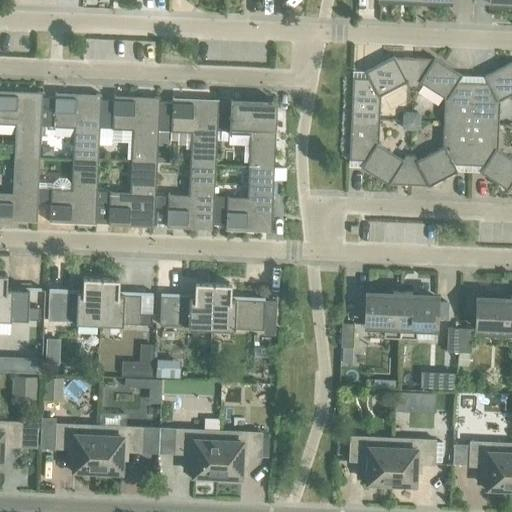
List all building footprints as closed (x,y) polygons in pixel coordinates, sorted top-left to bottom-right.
[(352,77),(350,118),(378,120),(380,95),(405,82),(408,87),(412,87),(413,58),(394,58),(394,56),(364,71),(367,75),(366,78),(352,77)] [(443,122),(470,124),(472,83),(459,82),(459,80),(462,75),(434,58),(433,59),(413,58),(412,87),(417,87),(419,82),(444,98),(443,122)] [(472,83),(470,124),(498,125),(499,100),(511,93),(511,61),(484,76),(486,81),(486,84),(472,83)] [(13,156),(39,157),(41,123),(40,123),(41,97),(42,97),(42,92),(36,92),(36,94),(17,93),(17,91),(0,90),(0,124),(15,125),(13,156)] [(72,158),(98,159),(99,128),(98,128),(99,100),(101,100),(101,95),(95,94),(95,96),(76,95),(76,93),(54,93),(54,98),(42,97),(41,97),(40,123),(41,123),(53,124),(53,127),(73,127),(72,158)] [(130,161),(156,162),(158,131),(157,131),(158,102),(159,102),(159,97),(154,97),(154,99),(134,98),(135,96),(113,95),(113,100),(101,100),(99,100),(98,128),(99,128),(132,130),(130,161)] [(189,163),(215,164),(216,131),(216,112),(217,112),(218,100),(212,99),(212,101),(193,100),(193,99),(172,98),(171,103),(159,102),(158,102),(157,131),(158,131),(190,132),(189,163)] [(249,135),(248,166),(274,167),(277,102),(271,102),(271,104),(252,103),(252,101),(230,100),(230,113),(217,112),(216,112),(216,131),(229,131),(229,134),(249,135)] [(402,115),(402,121),(411,121),(411,112),(405,112),(402,115)] [(411,112),(411,121),(420,121),(420,115),(418,112),(411,112)] [(389,183),(408,184),(409,155),(405,155),(402,160),(377,144),(378,120),(350,118),(348,160),(363,160),(363,163),(360,167),(388,185),(389,183)] [(402,121),(402,127),(405,130),(411,130),(411,121),(402,121)] [(411,121),(411,130),(417,130),(420,128),(420,121),(411,121)] [(455,164),(469,165),(470,124),(443,122),(442,147),(416,160),(414,155),(409,155),(408,184),(427,185),(428,186),(457,171),(455,167),(455,164)] [(508,188),(511,188),(511,158),(497,149),(498,125),(470,124),(469,165),(482,165),(482,168),(480,172),(507,190),(508,188)] [(43,146),(42,155),(53,155),(53,151),(48,146),(43,146)] [(37,222),(38,202),(36,202),(37,188),(38,188),(39,157),(13,156),(12,193),(0,192),(0,220),(12,221),(12,219),(31,220),(31,222),(37,222)] [(95,224),(96,205),(95,204),(96,190),(97,190),(98,159),(72,158),(71,189),(38,188),(37,188),(36,202),(38,202),(50,203),(49,222),(71,223),(71,222),(90,222),(89,224),(95,224)] [(154,227),(155,207),(154,207),(154,196),(155,196),(156,162),(130,161),(129,192),(97,190),(96,190),(95,204),(96,205),(108,205),(107,225),(129,226),(129,224),(148,225),(148,227),(154,227)] [(212,229),(213,224),(212,224),(213,195),(214,195),(215,164),(189,163),(188,194),(167,193),(167,196),(155,196),(154,196),(154,207),(155,207),(167,208),(166,227),(188,228),(188,227),(207,227),(207,229),(212,229)] [(212,224),(213,224),(225,224),(225,230),(247,231),(247,229),(265,230),(265,232),(271,232),(273,179),(274,167),(248,166),(246,197),(214,195),(213,195),(212,224)] [(274,167),(273,179),(285,180),(286,167),(274,167)] [(0,274),(0,320),(11,321),(11,319),(39,320),(39,309),(28,308),(29,290),(6,289),(7,275),(0,274)] [(75,324),(99,325),(101,279),(83,278),(82,292),(69,292),(48,291),(47,320),(68,321),(75,322),(75,324)] [(101,279),(99,325),(122,326),(122,324),(151,325),(151,313),(140,313),(141,295),(118,294),(119,279),(101,279)] [(187,328),(211,329),(213,284),(195,283),(194,297),(160,296),(159,325),(187,326),(187,328)] [(213,284),(211,329),(234,330),(234,328),(263,330),(263,329),(275,329),(276,300),(264,300),(230,299),(231,284),(213,284)] [(383,337),(400,338),(402,292),(392,291),(392,295),(368,294),(368,295),(367,323),(366,323),(366,324),(384,325),(383,337)] [(402,292),(400,338),(416,339),(417,327),(434,327),(434,326),(433,326),(435,298),(435,297),(411,296),(411,292),(402,292)] [(477,329),(511,330),(511,296),(510,297),(510,300),(478,299),(478,300),(479,300),(478,328),(477,328),(477,329)] [(341,323),(341,337),(340,347),(342,347),(352,347),(353,323),(341,323)] [(446,351),(458,352),(459,328),(447,327),(446,351)] [(459,328),(458,352),(469,352),(470,352),(471,328),(459,328)] [(47,338),(46,365),(59,366),(60,339),(47,338)] [(342,347),(341,362),(351,363),(352,347),(342,347)] [(458,352),(457,364),(468,365),(469,352),(458,352)] [(0,356),(0,371),(40,373),(40,358),(0,356)] [(156,358),(155,377),(179,378),(180,359),(156,358)] [(438,378),(437,388),(454,388),(454,372),(446,372),(438,378)] [(12,376),(12,399),(35,399),(36,377),(12,376)] [(43,377),(42,400),(62,400),(63,378),(43,377)] [(124,378),(124,386),(135,387),(136,378),(124,378)] [(397,392),(396,411),(434,412),(435,393),(397,392)] [(455,395),(455,407),(465,407),(465,395),(455,395)] [(0,420),(0,470),(1,470),(1,455),(7,455),(7,446),(20,446),(21,422),(0,420)] [(89,471),(97,471),(99,425),(56,423),(55,448),(68,449),(68,458),(73,458),(73,473),(88,474),(89,471)] [(99,425),(97,471),(105,471),(105,475),(121,475),(121,460),(127,460),(127,451),(140,452),(141,427),(99,425)] [(208,476),(217,476),(218,430),(176,429),(175,453),(188,454),(188,463),(193,463),(193,479),(208,479),(208,476)] [(218,430),(217,476),(225,476),(225,480),(240,481),(241,465),(247,465),(247,456),(260,457),(261,432),(218,430)] [(382,483),(390,483),(392,438),(350,436),(349,461),(362,461),(361,470),(363,470),(363,469),(367,469),(366,486),(382,487),(382,483)] [(392,438),(390,483),(398,484),(398,487),(414,488),(415,471),(419,471),(419,472),(420,472),(421,464),(434,464),(435,440),(392,438)] [(502,488),(510,489),(511,453),(511,452),(511,442),(470,441),(469,466),(482,466),(481,475),(483,475),(483,474),(487,474),(486,491),(502,492),(502,488)]
